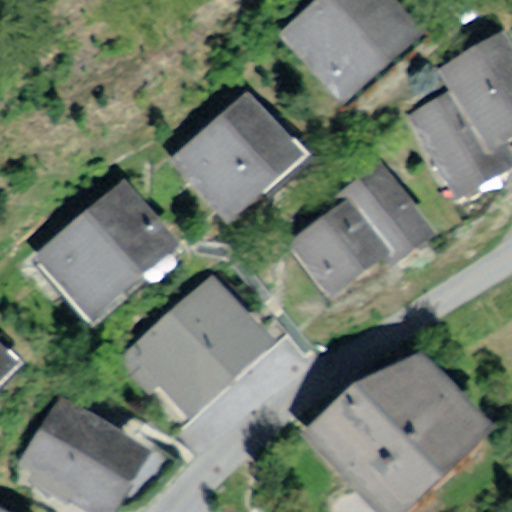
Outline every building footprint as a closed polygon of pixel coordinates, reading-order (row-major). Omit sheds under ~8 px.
[(421,34),(390,0),(305,0),(278,25),(346,101),(421,34)] [(440,53),(459,87),(491,141),(511,129),(511,64),(489,25),(440,53)] [(510,175),(491,141),(459,87),(406,118),(457,205),(510,175)] [(249,88),(166,159),(227,229),(310,158),(249,88)] [(385,168),(288,239),(335,303),(433,232),(385,168)] [(121,177),(27,259),(86,326),(180,245),(121,177)] [(210,280),(130,349),(185,413),(265,345),(210,280)] [(0,341),(0,378),(19,359),(0,341)] [(422,350),(311,447),(367,511),(403,511),(494,432),(422,350)] [(67,404),(18,480),(68,511),(102,511),(142,451),(67,404)]
